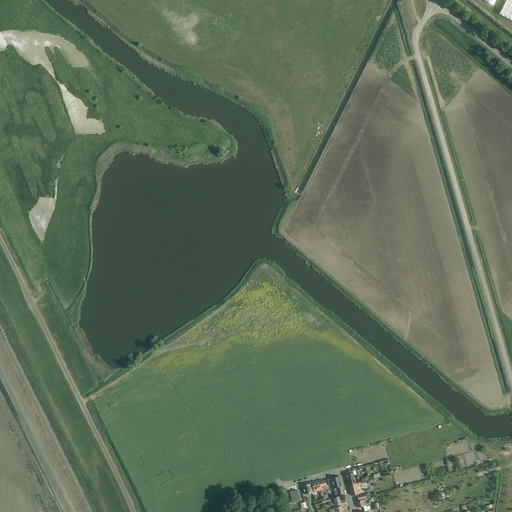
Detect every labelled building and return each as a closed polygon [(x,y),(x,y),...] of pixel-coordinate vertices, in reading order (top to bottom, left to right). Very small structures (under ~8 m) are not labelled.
[(356,484),(353,471),(346,473),(349,486),(356,484)] [(330,492),(334,491),(335,491),(337,491),(338,492),(343,490),(342,486),(340,476),(327,480),(329,485),(333,484),(333,485),(329,486),(330,492)] [(319,490),(319,492),(320,492),(322,497),(324,496),(322,486),(327,485),(325,480),(312,484),(315,492),(319,490)] [(356,484),(349,486),(352,496),(361,493),(360,491),(358,491),(358,488),(359,488),(358,486),(360,486),(359,483),(356,484)] [(305,494),(312,493),(310,485),(303,487),(305,494)] [(297,502),(300,501),(297,490),(290,492),(292,500),(297,499),(297,502)] [(332,506),(341,503),(339,497),(330,499),(332,506)]
